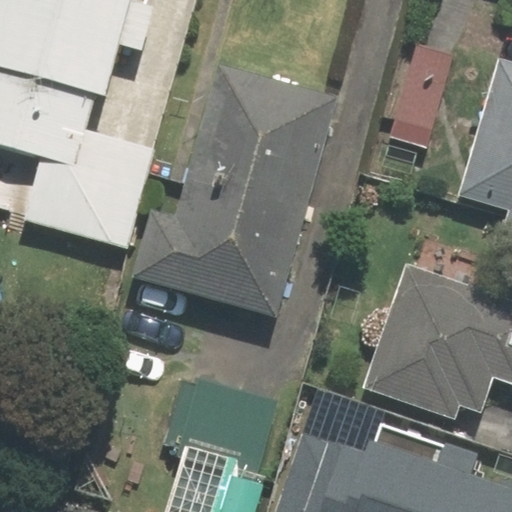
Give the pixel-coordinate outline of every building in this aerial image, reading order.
[(126,47),(148,53),(160,8),(138,2),(138,0),(0,0),(0,147),(43,159),(26,222),(130,250),(156,151),(91,133),(101,96),(112,99),(126,47)] [(462,54),(422,41),(390,138),(430,152),(462,54)] [(511,227),(511,58),(498,55),(456,194),(511,211),(507,226),(511,227)] [(339,101),(220,69),(181,217),(154,210),(135,281),(282,320),(339,101)] [(511,292),(405,258),(362,392),(457,422),(462,408),(483,415),(495,380),(511,385),(511,292)] [(163,455),(236,475),(225,511),(263,511),(271,484),(262,482),(284,401),(184,374),(163,455)] [(511,511),(511,497),(359,441),(351,463),(336,458),(315,511),(511,511)]
